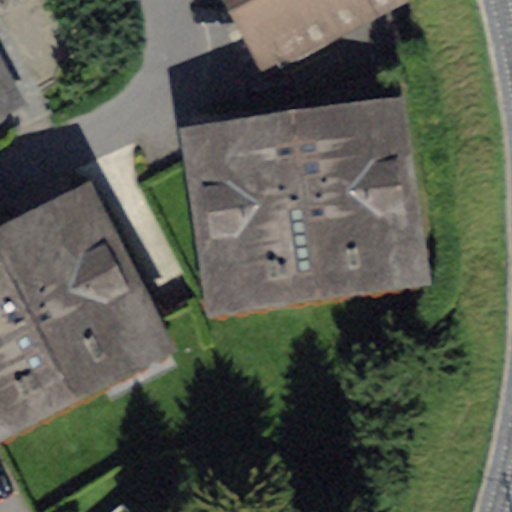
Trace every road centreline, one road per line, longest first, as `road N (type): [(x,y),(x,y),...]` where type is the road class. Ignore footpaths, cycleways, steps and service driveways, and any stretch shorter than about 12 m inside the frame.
road 1 (residential): [(205,82),(0,181)]
road 2 (unclassified): [(205,82),(342,95)]
